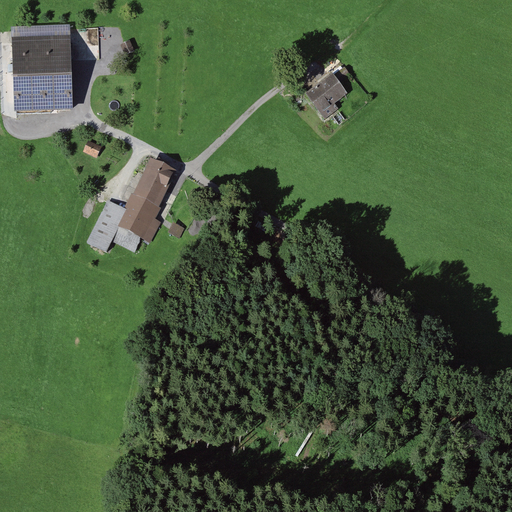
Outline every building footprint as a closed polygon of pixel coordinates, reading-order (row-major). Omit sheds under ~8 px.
[(12,40),(70,38),(70,27),(11,28),(12,40)] [(12,40),(14,115),(73,114),(70,38),(12,40)] [(129,43),(122,46),(126,55),(133,52),(129,43)] [(332,76),(346,68),(338,55),(324,64),(332,76)] [(348,98),(333,78),(307,98),(323,118),(348,98)] [(83,153),(97,159),(102,148),(89,142),(83,153)] [(126,212),(108,204),(88,247),(108,256),(113,244),(135,254),(141,241),(148,244),(180,174),(151,160),(126,212)]
